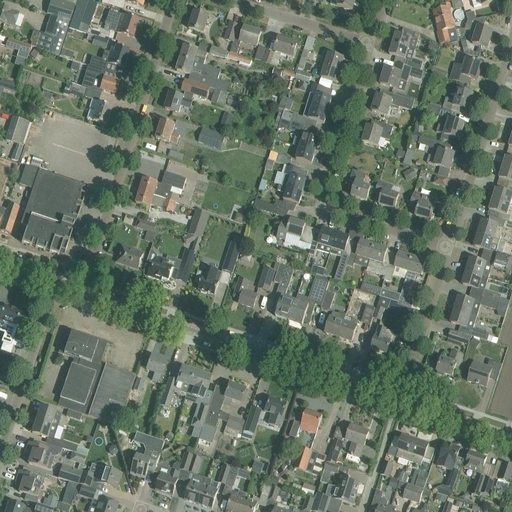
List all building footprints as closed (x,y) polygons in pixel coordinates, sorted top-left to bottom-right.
[(66,0),(66,3),(57,0),(51,0),(47,14),(51,16),(70,22),(74,8),(76,8),(77,0),(66,0)] [(102,18),(105,6),(85,0),(79,0),(70,28),(87,34),(94,15),(102,18)] [(102,0),(102,4),(120,9),(122,0),(102,0)] [(332,0),(331,5),(337,7),(353,11),(356,0),(332,0)] [(464,7),(462,0),(453,0),(452,0),(455,10),(464,7)] [(434,12),(439,32),(437,33),(441,45),(458,40),(454,29),(449,9),(450,9),(449,4),(443,6),(444,10),(434,12)] [(10,10),(0,6),(0,23),(5,25),(6,25),(14,28),(19,13),(10,11),(10,10)] [(190,28),(189,28),(189,29),(203,34),(208,17),(195,13),(192,22),(191,22),(191,23),(192,23),(190,28)] [(40,33),(35,48),(49,53),(59,56),(70,22),(51,16),(45,35),(40,33)] [(123,24),(119,23),(116,33),(133,38),(138,20),(125,16),(123,24)] [(467,22),(465,29),(476,33),(473,44),(488,49),(493,33),(483,30),(486,22),(485,18),(468,22),(467,22)] [(239,26),(230,24),(225,40),(234,43),(235,40),(236,36),(239,26)] [(241,42),(235,40),(234,43),(230,53),(237,55),(241,42),(257,47),(262,33),(261,33),(261,34),(255,32),(255,31),(245,28),(241,42)] [(396,34),(393,44),(396,45),(408,49),(411,38),(402,35),(396,34)] [(105,48),(108,41),(95,37),(92,45),(105,48)] [(19,51),(17,58),(27,61),(31,47),(8,39),(6,47),(19,51)] [(279,39),(276,48),(275,53),(267,51),(263,62),(263,63),(271,66),(271,65),(277,67),(281,54),(293,57),(294,54),(297,44),(279,39)] [(309,51),(310,51),(313,41),(306,39),(300,59),(301,59),(306,61),(309,51)] [(393,44),(389,55),(393,56),(397,57),(399,58),(405,60),(408,61),(412,62),(412,61),(412,60),(415,51),(408,49),(396,45),(393,44)] [(437,57),(440,48),(430,44),(427,54),(437,57)] [(123,68),(129,51),(116,47),(114,54),(104,51),(102,59),(93,57),(90,66),(104,70),(106,63),(123,68)] [(185,47),(181,59),(184,60),(204,66),(205,61),(208,54),(198,51),(194,50),(185,47)] [(212,48),(210,55),(225,60),(228,52),(213,47),(212,47),(212,48)] [(266,50),(267,49),(260,47),(256,60),(263,62),(267,51),(266,50)] [(344,59),(329,54),(327,61),(323,60),(321,65),(325,66),(341,71),(344,59)] [(227,59),(251,66),(252,62),(229,55),(227,59)] [(181,59),(177,71),(180,72),(186,74),(191,76),(200,79),(201,75),(203,76),(218,81),(221,71),(204,66),(184,60),(181,59)] [(301,59),(298,68),(303,70),(306,61),(301,59)] [(465,60),(463,67),(455,65),(451,80),(465,85),(467,78),(478,81),(483,65),(473,62),(465,60)] [(408,61),(406,67),(420,71),(423,64),(412,61),(412,62),(408,61)] [(74,62),(72,69),(82,73),(84,65),(74,62)] [(385,69),(380,84),(384,85),(390,87),(398,90),(400,81),(407,83),(409,77),(421,81),(422,80),(424,73),(420,71),(406,67),(395,64),(400,66),(397,73),(393,72),(385,69)] [(321,65),(320,70),(324,71),(321,79),(337,84),(341,71),(325,66),(321,65)] [(90,66),(88,66),(86,73),(92,75),(87,89),(101,94),(102,90),(115,94),(119,83),(102,78),(104,70),(90,66)] [(447,79),(449,72),(434,68),(432,74),(447,79)] [(308,84),(311,75),(296,70),(295,74),(294,78),(293,79),(308,84)] [(203,76),(200,85),(211,89),(223,92),(226,83),(218,81),(203,76)] [(244,79),(236,77),(234,84),(242,86),(244,79)] [(0,85),(0,88),(14,93),(17,85),(2,80),(0,85)] [(184,98),(170,93),(165,110),(179,114),(181,106),(190,109),(194,95),(208,99),(211,89),(200,85),(189,82),(185,81),(182,91),(185,92),(184,98)] [(101,94),(87,89),(72,84),(72,87),(70,92),(99,102),(101,94)] [(66,85),(63,94),(69,96),(70,92),(72,87),(66,85)] [(325,89),(313,85),(307,105),(313,107),(325,111),(328,112),(332,99),(323,97),(325,89)] [(228,95),(215,91),(211,103),(224,107),(228,95)] [(473,96),(458,91),(455,101),(446,98),(442,110),(443,110),(461,115),(463,109),(468,111),(473,96)] [(389,100),(377,96),(372,112),(387,117),(390,108),(399,111),(400,107),(412,111),(413,109),(418,110),(420,103),(391,94),(389,100)] [(284,107),(287,99),(287,98),(282,97),(279,105),(280,105),(284,107)] [(286,121),(292,101),(287,99),(284,107),(284,109),(282,114),(280,119),(281,120),(286,121)] [(90,109),(87,119),(93,121),(106,125),(111,108),(98,104),(96,111),(90,109)] [(423,111),(428,113),(428,114),(441,118),(443,110),(442,110),(430,106),(425,104),(423,111)] [(328,112),(325,111),(313,107),(309,119),(324,124),(328,112)] [(292,123),(305,127),(308,119),(294,115),(292,123)] [(13,118),(6,141),(16,144),(12,159),(18,162),(30,123),(13,118)] [(281,120),(280,126),(289,129),(291,123),(286,121),(281,120)] [(454,143),(455,139),(459,140),(464,124),(449,120),(446,128),(443,140),(454,143)] [(175,125),(162,121),(156,139),(170,143),(170,142),(177,144),(180,136),(173,133),(175,125)] [(305,127),(292,123),(289,130),(303,135),(305,127)] [(380,131),(367,127),(363,142),(378,147),(381,138),(389,141),(393,128),(382,125),(380,131)] [(226,136),(226,135),(204,128),(197,146),(212,152),(214,148),(222,150),(223,147),(227,148),(228,144),(231,145),(233,138),(226,136)] [(317,147),(319,148),(321,142),(319,142),(319,140),(310,137),(304,135),(300,148),(312,151),(316,152),(317,147)] [(439,151),(437,158),(429,156),(427,163),(450,170),(455,155),(439,150),(442,143),(434,141),(421,137),(418,144),(439,151)] [(316,152),(312,151),(300,148),(296,160),(312,165),(316,152)] [(170,151),(168,157),(174,159),(176,153),(170,151)] [(400,151),(398,157),(404,159),(406,153),(400,151)] [(274,171),(279,156),(272,154),(267,169),(274,171)] [(277,163),(290,167),(293,159),(279,155),(277,163)] [(511,159),(506,158),(504,164),(501,163),(499,167),(511,171),(511,159)] [(298,178),(300,170),(288,166),(282,186),(303,193),(305,188),(307,188),(308,183),(306,182),(307,181),(298,178)] [(501,173),(499,179),(509,182),(508,187),(511,188),(511,171),(499,167),(498,172),(501,173)] [(82,204),(83,204),(86,195),(85,194),(88,187),(39,170),(21,225),(27,227),(22,243),(31,247),(32,244),(36,246),(35,248),(45,251),(46,249),(50,250),(49,253),(59,256),(60,251),(65,253),(69,243),(68,243),(68,242),(69,242),(72,232),(74,224),(75,224),(77,218),(78,218),(81,208),(80,208),(82,204)] [(348,189),(354,191),(352,197),(367,202),(371,187),(363,185),(366,175),(353,171),(348,189)] [(144,179),(140,192),(154,196),(163,199),(165,191),(171,192),(172,188),(183,191),(187,179),(165,173),(162,185),(144,179)] [(267,182),(262,181),(259,191),(264,193),(267,182)] [(382,196),(379,205),(395,210),(399,196),(391,193),(393,187),(379,182),(376,194),(382,196)] [(279,185),(277,191),(286,194),(284,201),(299,205),(303,193),(282,186),(279,185)] [(506,193),(496,190),(494,196),(491,195),(489,199),(511,206),(511,200),(511,188),(508,187),(506,193)] [(154,196),(140,192),(136,204),(151,208),(151,206),(162,209),(173,212),(180,214),(182,208),(183,209),(184,206),(176,203),(165,200),(165,199),(154,196)] [(431,221),(435,208),(428,206),(431,198),(414,193),(410,207),(418,209),(416,217),(431,221)] [(489,211),(493,212),(499,214),(498,219),(505,222),(509,223),(511,217),(507,216),(511,206),(489,199),(488,204),(491,205),(489,211)] [(253,209),(270,215),(273,206),(256,200),(253,209)] [(276,200),(274,206),(285,210),(286,203),(276,200)] [(0,230),(0,231),(10,235),(19,208),(9,204),(7,211),(0,208),(0,230)] [(197,210),(189,234),(192,236),(202,239),(210,215),(197,210)] [(236,221),(248,225),(250,216),(239,213),(236,221)] [(125,224),(135,225),(136,217),(126,215),(125,224)] [(139,219),(136,228),(149,232),(157,235),(159,227),(157,227),(158,225),(139,219)] [(301,239),(300,242),(312,246),(317,230),(305,226),(306,225),(291,220),(291,223),(283,221),(280,230),(278,238),(285,240),(287,235),(301,239)] [(496,233),(498,226),(482,222),(479,234),(501,241),(502,235),(496,233)] [(505,222),(503,229),(511,231),(511,223),(509,223),(505,222)] [(336,234),(323,230),(322,232),(317,230),(312,246),(309,255),(315,257),(319,245),(332,249),(336,234)] [(344,255),(343,255),(334,282),(342,284),(349,262),(355,242),(349,240),(350,238),(336,234),(335,238),(332,249),(345,253),(344,255)] [(501,241),(479,234),(475,247),(485,250),(495,253),(496,253),(503,255),(506,243),(501,241)] [(186,250),(179,270),(191,274),(197,254),(202,239),(192,236),(184,240),(187,246),(194,242),(191,252),(186,250)] [(375,246),(361,242),(361,244),(355,242),(349,262),(355,264),(357,257),(370,260),(375,246)] [(233,243),(223,271),(233,274),(242,246),(233,243)] [(385,278),(384,281),(385,281),(393,254),(387,252),(388,250),(375,246),(370,260),(368,268),(377,271),(376,275),(385,278)] [(143,254),(123,247),(117,263),(138,270),(143,254)] [(511,257),(503,255),(496,253),(495,253),(485,250),(483,257),(493,260),(511,265),(511,257)] [(151,251),(146,265),(153,268),(151,274),(162,278),(162,277),(165,278),(165,276),(172,278),(175,269),(175,268),(166,265),(167,261),(159,258),(153,251),(151,251)] [(413,258),(399,253),(399,255),(393,254),(385,281),(391,283),(393,276),(395,268),(401,270),(399,278),(406,280),(413,258)] [(413,258),(406,280),(404,285),(413,288),(417,275),(422,276),(426,262),(413,258)] [(484,271),(486,265),(471,260),(467,273),(489,279),(491,274),(484,271)] [(491,267),(509,273),(509,272),(511,272),(511,265),(493,260),(491,267)] [(274,282),(274,283),(280,285),(288,288),(294,273),(295,269),(281,264),(278,272),(274,282)] [(219,283),(222,273),(219,272),(207,268),(204,274),(198,272),(195,282),(200,284),(198,290),(201,291),(201,293),(206,295),(207,293),(215,296),(219,283)] [(270,293),(277,272),(265,268),(258,289),(270,293)] [(489,279),(467,273),(463,285),(478,290),(480,283),(487,285),(489,279)] [(331,281),(316,276),(309,297),(309,299),(298,295),(295,303),(289,321),(290,319),(303,324),(302,326),(306,314),(312,316),(315,306),(321,308),(327,292),(331,281)] [(241,300),(239,304),(253,309),(257,297),(246,293),(249,283),(240,280),(236,291),(234,297),(241,300)] [(284,299),(288,289),(279,287),(277,294),(274,303),(279,305),(275,317),(276,317),(277,315),(289,319),(289,321),(295,303),(284,299)] [(373,287),(370,294),(375,296),(380,297),(382,290),(373,287)] [(381,298),(398,303),(400,297),(401,296),(382,290),(380,297),(381,298)] [(482,298),(499,303),(501,296),(484,291),(482,298)] [(321,309),(330,312),(335,295),(327,292),(321,308),(321,309)] [(398,303),(398,305),(412,309),(414,302),(405,299),(400,297),(398,303)] [(388,310),(389,308),(414,316),(416,310),(412,309),(398,305),(398,303),(381,298),(378,307),(377,307),(373,318),(382,321),(386,310),(388,310)] [(472,310),(474,303),(459,298),(455,311),(477,318),(479,312),(472,310)] [(499,303),(482,298),(479,305),(497,311),(499,303)] [(0,356),(7,359),(8,357),(13,358),(14,354),(9,352),(14,337),(12,336),(14,330),(21,312),(5,306),(0,319),(5,322),(4,326),(6,327),(4,333),(3,332),(0,341),(0,356)] [(375,309),(367,306),(361,323),(371,326),(373,318),(372,318),(375,309)] [(477,318),(455,311),(451,323),(466,328),(468,321),(475,323),(477,318)] [(339,314),(333,312),(326,334),(339,338),(344,323),(347,315),(339,313),(339,314)] [(353,319),(351,325),(344,323),(339,338),(352,343),(359,321),(353,319)] [(85,370),(97,333),(65,322),(52,359),(85,370)] [(379,328),(371,349),(387,355),(391,342),(394,333),(379,328)] [(487,342),(490,334),(472,329),(470,336),(487,342)] [(468,346),(470,338),(451,332),(448,340),(468,346)] [(109,344),(103,360),(113,363),(119,347),(109,344)] [(123,367),(129,350),(119,347),(113,363),(123,367)] [(133,370),(139,354),(129,350),(123,367),(133,370)] [(444,377),(445,374),(452,377),(456,366),(460,367),(464,356),(453,352),(449,362),(442,359),(440,365),(438,365),(436,370),(438,371),(437,372),(438,372),(437,375),(444,377)] [(147,370),(155,373),(152,381),(160,383),(167,363),(151,357),(147,370)] [(500,372),(503,365),(490,361),(487,367),(474,363),(468,382),(487,388),(493,370),(500,372)] [(177,382),(174,390),(175,390),(187,394),(189,386),(195,370),(189,367),(188,370),(182,368),(181,370),(179,377),(177,382)] [(189,386),(187,394),(203,400),(206,391),(206,392),(211,378),(200,374),(201,372),(195,370),(189,386)] [(65,391),(69,380),(51,374),(48,385),(65,391)] [(166,389),(161,406),(169,409),(174,392),(175,390),(174,390),(177,382),(177,381),(170,378),(166,389)] [(137,379),(133,390),(140,393),(142,393),(145,382),(137,379)] [(209,406),(202,430),(199,440),(212,444),(217,429),(216,429),(218,420),(217,420),(222,405),(229,408),(232,401),(240,403),(245,390),(229,384),(226,393),(218,390),(219,388),(216,387),(209,406)] [(61,401),(65,391),(48,385),(44,396),(61,401)] [(265,411),(264,412),(272,415),(269,422),(268,425),(281,430),(285,419),(281,418),(282,413),(286,404),(269,398),(268,400),(266,408),(265,411)] [(191,426),(202,430),(209,406),(201,404),(197,418),(194,418),(191,426)] [(41,407),(36,420),(39,421),(47,424),(52,426),(54,418),(60,420),(62,414),(50,411),(41,407)] [(82,415),(68,411),(66,417),(79,421),(82,415)] [(295,422),(290,437),(297,439),(300,429),(308,432),(309,431),(317,434),(318,430),(319,426),(323,417),(306,411),(305,414),(303,420),(301,425),(295,422)] [(227,425),(224,434),(237,439),(238,438),(243,421),(230,416),(229,418),(227,425)] [(247,422),(244,431),(253,434),(257,421),(248,418),(247,422)] [(36,420),(32,434),(34,434),(42,437),(47,438),(54,441),(54,439),(58,428),(52,426),(47,424),(39,421),(36,420)] [(346,441),(352,443),(348,454),(360,458),(364,446),(364,447),(369,433),(351,427),(346,441)] [(244,431),(242,437),(251,440),(253,434),(244,431)] [(416,439),(410,437),(409,439),(402,437),(402,439),(395,437),(391,448),(399,450),(396,458),(399,459),(398,463),(407,466),(409,462),(415,444),(416,439)] [(163,450),(165,442),(153,438),(150,446),(163,450)] [(422,444),(423,441),(416,439),(409,462),(421,466),(424,459),(425,459),(431,461),(435,450),(428,448),(429,446),(422,444)] [(336,466),(341,451),(344,443),(334,440),(327,463),(336,466)] [(59,441),(57,447),(71,452),(73,453),(87,457),(89,451),(78,447),(60,441),(59,441)] [(26,454),(28,454),(31,456),(29,464),(50,471),(52,464),(48,463),(50,456),(47,455),(49,450),(29,443),(26,454)] [(439,462),(437,467),(451,472),(453,472),(453,471),(457,459),(457,458),(460,449),(445,444),(444,446),(442,453),(440,453),(438,459),(440,459),(439,462)] [(312,475),(319,454),(302,448),(295,469),(312,475)] [(145,479),(147,476),(148,471),(155,473),(158,463),(160,456),(149,452),(146,454),(145,459),(137,456),(131,475),(145,479)] [(472,479),(476,481),(478,476),(480,477),(481,474),(482,475),(487,458),(470,452),(464,469),(474,472),(472,479)] [(87,457),(73,453),(72,458),(85,463),(87,457)] [(193,457),(185,454),(180,470),(189,472),(193,457)] [(189,472),(198,475),(202,460),(193,457),(189,472)] [(265,475),(268,465),(256,461),(253,472),(265,475)] [(496,487),(506,491),(509,484),(510,484),(511,477),(511,466),(498,462),(492,478),(499,480),(496,487)] [(324,470),(338,474),(340,467),(336,466),(327,463),(324,470)] [(390,478),(395,466),(385,463),(381,475),(390,478)] [(58,478),(77,484),(82,472),(62,466),(58,478)] [(226,485),(231,468),(224,466),(219,483),(226,485)] [(231,468),(226,485),(234,488),(237,477),(240,470),(240,469),(232,466),(231,468)] [(97,475),(94,483),(98,484),(107,487),(116,490),(121,474),(119,474),(120,473),(111,470),(111,471),(105,469),(103,477),(97,475)] [(428,480),(419,477),(421,472),(416,471),(411,485),(416,487),(424,490),(428,480)] [(451,472),(446,487),(453,489),(459,473),(453,471),(453,472),(451,472)] [(16,482),(19,483),(22,484),(19,493),(41,500),(43,493),(39,492),(41,485),(38,484),(40,478),(20,472),(16,482)] [(82,472),(78,485),(90,489),(96,490),(98,484),(94,483),(92,482),(94,476),(82,472)] [(162,475),(156,491),(172,497),(178,480),(177,480),(179,474),(172,472),(170,478),(162,475)] [(480,477),(478,476),(476,481),(472,495),(480,497),(482,493),(481,493),(486,479),(480,477)] [(208,479),(203,477),(201,485),(192,482),(189,491),(185,501),(199,505),(208,479)] [(339,488),(339,489),(352,493),(355,493),(357,494),(360,483),(356,481),(350,480),(347,479),(342,477),(339,488)] [(210,488),(213,480),(208,479),(199,505),(212,510),(215,500),(218,490),(210,488)] [(496,482),(492,481),(486,479),(481,493),(482,493),(490,496),(496,482)] [(317,488),(304,484),(302,493),(314,496),(317,488)] [(265,485),(261,496),(269,499),(273,487),(265,485)] [(411,485),(411,486),(408,485),(403,499),(411,502),(416,487),(411,485)] [(78,486),(74,497),(75,501),(81,500),(80,496),(93,500),(96,491),(82,487),(78,486)] [(266,508),(264,511),(287,511),(289,508),(276,503),(280,490),(273,487),(269,499),(266,508)] [(419,504),(424,491),(424,490),(416,487),(411,502),(419,504)] [(334,499),(333,500),(342,502),(351,505),(354,506),(357,494),(355,493),(352,493),(339,489),(339,488),(337,488),(334,499)] [(230,505),(227,511),(241,511),(245,499),(246,495),(239,492),(239,494),(232,492),(230,498),(228,503),(230,503),(230,505)] [(378,509),(376,511),(389,511),(391,506),(388,505),(389,501),(382,499),(383,494),(376,492),(370,511),(372,507),(378,509)] [(315,501),(314,503),(328,507),(331,499),(328,498),(317,494),(316,497),(315,501)] [(446,503),(448,498),(438,494),(436,500),(446,503)] [(118,504),(109,501),(100,498),(95,511),(113,511),(115,509),(116,510),(118,504)] [(245,499),(241,511),(254,511),(256,510),(257,510),(259,505),(261,500),(260,500),(254,498),(252,502),(245,499)] [(450,511),(453,505),(455,500),(448,498),(446,503),(443,511),(450,511)] [(48,499),(45,507),(49,508),(54,510),(57,511),(59,503),(56,502),(56,501),(48,499)] [(303,511),(302,511),(311,511),(314,503),(315,501),(308,499),(307,499),(303,511)] [(10,503),(6,511),(32,511),(33,511),(23,507),(19,506),(10,503)] [(57,511),(61,511),(68,511),(71,506),(59,503),(57,511)] [(311,511),(312,511),(326,511),(328,507),(314,503),(311,511)]
